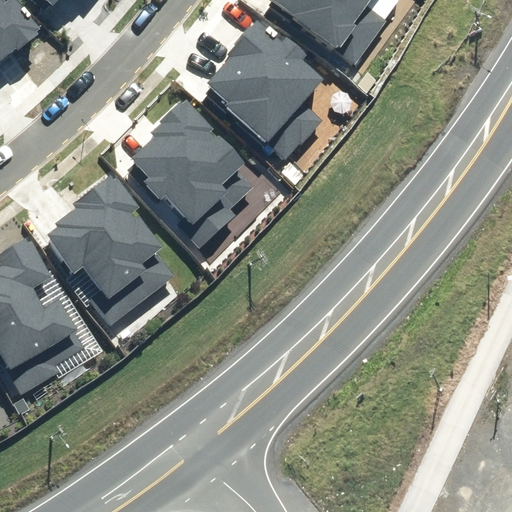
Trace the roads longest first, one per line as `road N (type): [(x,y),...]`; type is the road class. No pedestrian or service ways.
road 1 (secondary): [(511,98),(336,316),(228,417)]
road 2 (residential): [(0,174),(71,114),(166,0)]
road 3 (residential): [(409,511),(511,305)]
road 4 (secondary): [(228,417),(89,511)]
